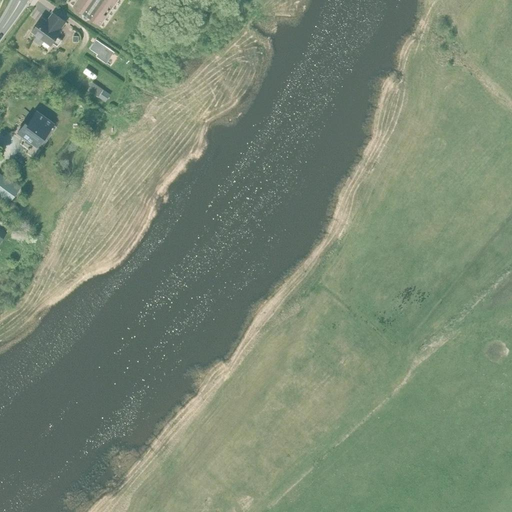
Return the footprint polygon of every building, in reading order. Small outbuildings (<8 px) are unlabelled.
[(78,0),(74,6),(101,25),(118,0),(78,0)] [(65,22),(52,13),(46,21),(41,17),(31,31),(36,35),(33,40),(40,45),(43,40),(50,45),(51,44),(56,47),(61,40),(57,37),(60,31),(59,30),(65,22)] [(95,40),(90,48),(97,53),(95,56),(106,62),(113,52),(95,40)] [(92,82),(88,89),(98,96),(103,89),(92,82)] [(103,89),(98,96),(105,100),(110,93),(103,89)] [(24,122),(17,132),(32,143),(39,134),(42,136),(52,123),(36,111),(26,124),(24,122)] [(0,173),(0,196),(8,203),(20,187),(0,173)]
